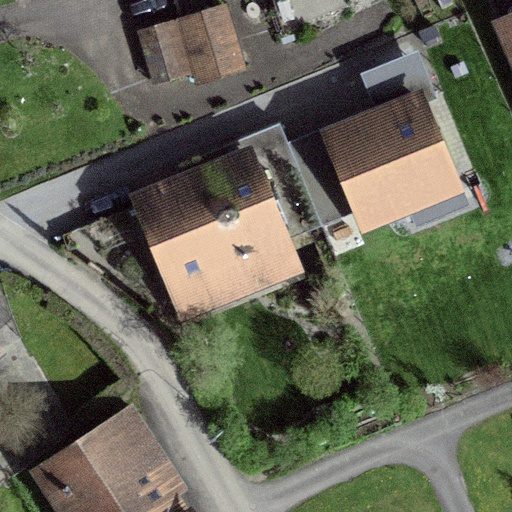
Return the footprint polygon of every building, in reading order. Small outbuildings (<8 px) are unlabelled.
[(235,67),(219,11),(140,34),(152,77),(186,68),(190,80),(235,67)] [(511,15),(492,24),(511,71),(511,15)] [(327,132),(364,225),(459,187),(422,95),(327,132)] [(249,159),(145,197),(178,287),(282,248),(249,159)] [(186,511),(134,425),(58,471),(82,511),(186,511)]
